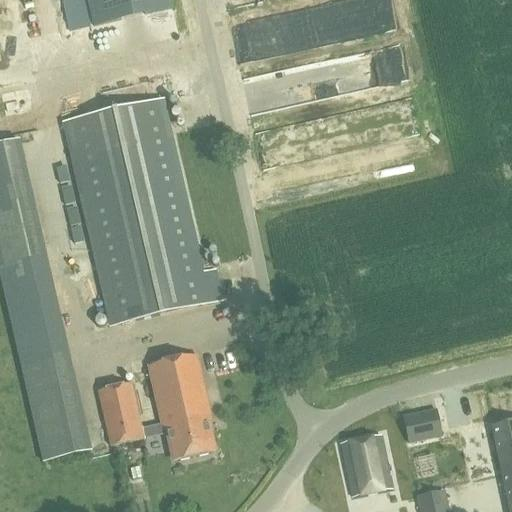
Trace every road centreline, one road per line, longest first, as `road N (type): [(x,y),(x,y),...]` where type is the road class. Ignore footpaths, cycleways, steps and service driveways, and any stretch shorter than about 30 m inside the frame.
road 1 (unclassified): [(199,0),(276,362),(295,406),(323,428)]
road 2 (unclassified): [(323,428),(361,404),(511,365)]
